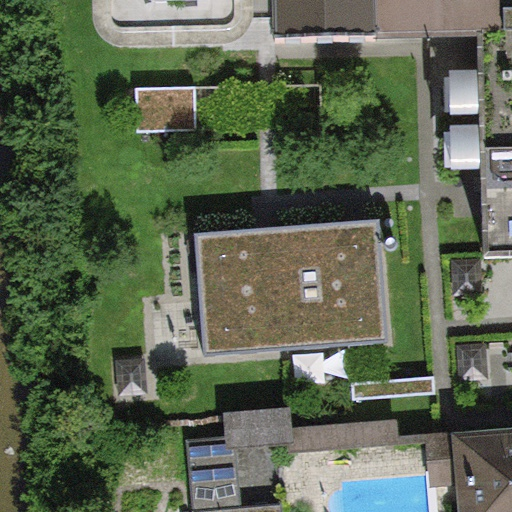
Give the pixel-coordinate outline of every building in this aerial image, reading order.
[(511,0),(106,0),(108,28),(110,36),(115,42),(121,44),(226,42),(234,39),(240,33),(242,25),(241,0),(275,0),(277,44),(378,42),(378,39),(434,38),(435,87),(480,86),(486,259),(511,258),(511,0)] [(185,239),(194,369),(379,357),(370,227),(185,239)] [(399,413),(313,423),(317,453),(403,442),(399,413)] [(167,430),(173,511),(277,511),(270,422),(167,430)] [(403,448),(357,450),(359,511),(398,509),(396,467),(432,465),(431,433),(402,434),(403,448)] [(511,511),(511,437),(442,443),(446,511),(511,511)]
